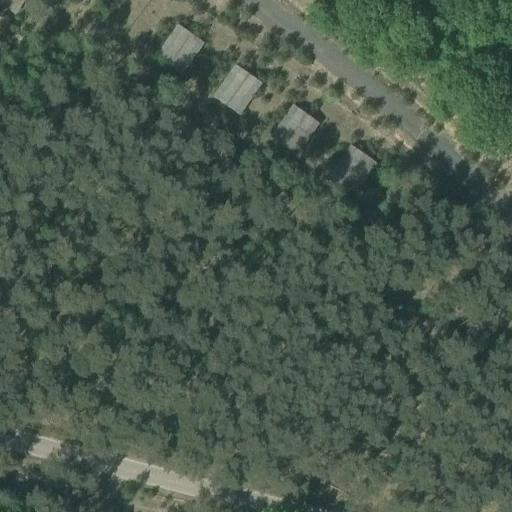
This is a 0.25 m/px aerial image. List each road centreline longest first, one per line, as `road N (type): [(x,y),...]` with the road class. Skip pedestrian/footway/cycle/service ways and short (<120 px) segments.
road 1 (unknown): [(246,0),(422,137),(511,220)]
road 2 (unclassified): [(279,511),(0,438)]
